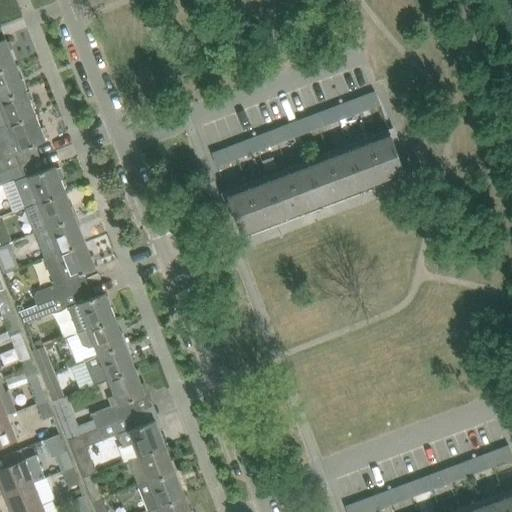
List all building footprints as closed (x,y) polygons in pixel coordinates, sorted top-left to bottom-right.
[(0,69),(15,64),(6,39),(0,40),(0,69)] [(0,99),(25,89),(15,64),(0,69),(0,99)] [(35,115),(25,89),(0,99),(0,127),(7,124),(8,125),(35,115)] [(366,94),(371,107),(380,103),(375,90),(366,94)] [(357,97),(362,110),(371,107),(366,94),(357,97)] [(354,113),(349,100),(341,104),(346,116),(354,113)] [(341,104),(333,107),(338,119),(346,116),(341,104)] [(333,107),(324,110),(329,123),(338,119),(333,107)] [(324,110),(316,113),(321,126),(329,123),(324,110)] [(45,140),(35,115),(8,125),(7,124),(0,127),(0,139),(7,157),(0,159),(0,172),(38,158),(32,145),(45,140)] [(309,116),(300,119),(305,132),(314,129),(309,116)] [(300,119),(292,122),(297,135),(305,132),(300,119)] [(292,122),(284,126),(289,138),(297,135),(292,122)] [(276,129),(281,141),(289,138),(284,126),(276,129)] [(269,132),(260,135),(265,147),(273,144),(269,132)] [(369,140),(383,178),(404,170),(390,132),(369,140)] [(260,135),(252,138),(257,150),(265,147),(260,135)] [(252,138),(244,141),(249,153),(257,150),(252,138)] [(363,185),(383,178),(369,140),(349,148),(363,185)] [(236,144),(241,156),(249,153),(244,141),(236,144)] [(228,147),(219,151),(224,163),(232,159),(228,147)] [(342,193),(363,185),(349,148),(328,156),(342,193)] [(219,151),(211,154),(216,166),(224,163),(219,151)] [(322,201),(342,193),(328,156),(308,163),(322,201)] [(43,171),(38,158),(0,172),(0,185),(2,185),(16,179),(26,206),(27,207),(65,192),(55,166),(43,171)] [(302,208),(322,201),(308,163),(288,171),(302,208)] [(282,216),(302,208),(288,171),(268,179),(282,216)] [(261,223),(282,216),(268,179),(247,187),(261,223)] [(247,187),(242,189),(226,194),(240,231),(261,223),(247,187)] [(75,217),(65,192),(27,207),(37,232),(75,217)] [(85,242),(75,217),(37,232),(46,257),(85,242)] [(36,293),(34,297),(37,305),(87,285),(82,273),(95,267),(85,242),(46,257),(57,285),(44,290),(36,293)] [(0,260),(9,257),(4,245),(0,246),(0,260)] [(116,318),(105,292),(92,297),(87,285),(37,305),(31,308),(35,318),(66,306),(77,334),(78,333),(116,318)] [(13,311),(4,288),(0,289),(0,309),(2,315),(13,311)] [(21,333),(13,311),(2,315),(11,337),(21,333)] [(126,344),(116,318),(78,333),(83,345),(90,347),(95,345),(98,353),(99,354),(126,344)] [(30,356),(21,333),(11,337),(20,360),(30,356)] [(135,369),(126,344),(99,354),(98,353),(84,358),(94,385),(109,379),(135,369)] [(44,347),(34,350),(44,376),(54,372),(44,347)] [(22,369),(5,376),(11,389),(28,382),(39,378),(30,356),(20,360),(18,360),(22,369)] [(146,395),(135,369),(109,379),(119,406),(94,416),(95,419),(75,427),(78,435),(98,427),(137,412),(132,400),(146,395)] [(58,384),(54,372),(44,376),(48,388),(58,384)] [(48,401),(39,378),(28,382),(37,405),(48,401)] [(17,413),(13,401),(5,405),(0,393),(0,419),(9,416),(17,413)] [(53,414),(48,401),(37,405),(42,418),(53,414)] [(165,445),(155,420),(142,425),(137,412),(98,427),(102,436),(115,431),(120,444),(133,439),(139,455),(165,445)] [(0,445),(18,439),(9,416),(0,419),(0,445)] [(78,435),(68,439),(83,477),(93,473),(94,472),(83,444),(102,436),(98,427),(78,435)] [(175,470),(165,445),(139,455),(129,459),(134,472),(144,468),(149,481),(175,470)] [(504,461),(511,458),(511,455),(508,445),(499,448),(504,461)] [(491,451),(496,465),(504,461),(499,448),(491,451)] [(6,466),(0,468),(0,479),(5,492),(33,481),(45,477),(36,454),(24,459),(21,449),(2,456),(6,466)] [(73,466),(67,451),(57,455),(63,470),(73,466)] [(488,468),(483,454),(475,457),(480,471),(488,468)] [(475,457),(466,460),(472,474),(480,471),(475,457)] [(472,474),(466,460),(458,463),(463,477),(472,474)] [(450,467),(455,480),(463,477),(458,463),(450,467)] [(80,483),(73,466),(63,470),(69,487),(80,483)] [(448,483),(443,469),(434,473),(439,486),(448,483)] [(185,496),(175,470),(149,481),(139,485),(140,487),(138,488),(147,511),(150,510),(185,496)] [(93,473),(83,477),(93,502),(103,498),(93,473)] [(434,473),(426,476),(431,489),(439,486),(434,473)] [(426,476),(418,479),(423,492),(431,489),(426,476)] [(410,482),(415,495),(423,492),(418,479),(410,482)] [(20,511),(42,504),(33,481),(5,492),(12,511),(20,511)] [(407,498),(402,485),(394,488),(399,501),(407,498)] [(394,488),(386,491),(391,504),(399,501),(394,488)] [(386,491),(378,494),(383,508),(391,504),(386,491)] [(511,511),(511,491),(503,495),(509,511),(511,511)] [(369,497),(375,511),(383,508),(378,494),(369,497)] [(74,499),(78,511),(82,511),(90,509),(84,495),(74,499)] [(486,511),(509,511),(503,495),(483,502),(486,511)] [(191,511),(185,496),(159,506),(160,511),(191,511)] [(104,511),(108,510),(103,498),(93,502),(96,511),(104,511)] [(365,511),(361,500),(353,503),(356,511),(365,511)] [(463,510),(463,511),(486,511),(483,502),(463,510)] [(345,507),(346,511),(356,511),(353,503),(345,507)]
